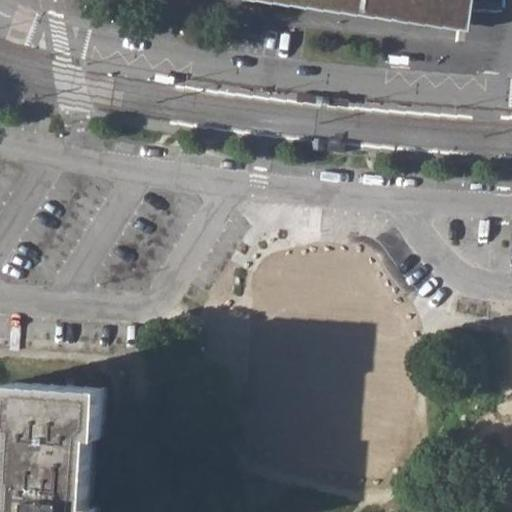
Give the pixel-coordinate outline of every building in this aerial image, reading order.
[(258,0),(470,30),(474,0),(258,0)] [(411,55),(388,53),(388,58),(387,63),(410,64),(411,55)] [(346,108),(347,100),(323,97),(296,94),(295,102),(346,108)] [(294,139),(293,146),(317,149),(344,151),(345,143),(294,139)] [(286,254),(275,434),(372,440),(376,378),(372,378),(379,259),(286,254)] [(4,511),(102,511),(103,504),(96,504),(99,435),(106,436),(109,386),(11,382),(7,431),(16,432),(12,498),(5,498),(4,511)]
